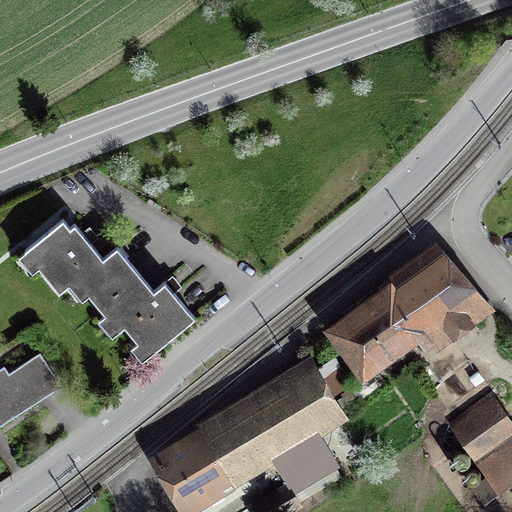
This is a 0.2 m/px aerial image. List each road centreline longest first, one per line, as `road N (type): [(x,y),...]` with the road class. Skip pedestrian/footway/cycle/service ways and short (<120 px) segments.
road 1 (tertiary): [(0,509),(400,193),(511,70)]
road 2 (primary): [(0,173),(467,0)]
